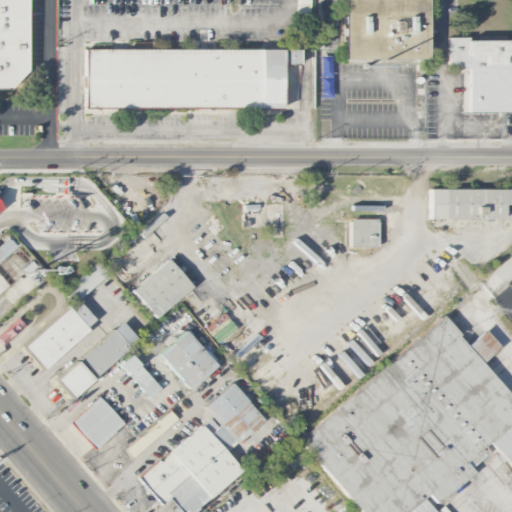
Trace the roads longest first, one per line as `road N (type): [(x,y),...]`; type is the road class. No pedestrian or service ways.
road 1 (residential): [(511,158),(0,157)]
road 2 (primary): [(89,511),(0,409)]
